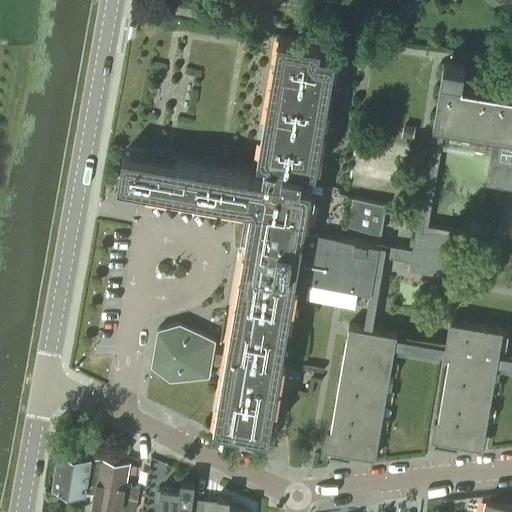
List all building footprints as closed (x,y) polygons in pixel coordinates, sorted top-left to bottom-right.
[(252,205),(249,221),(242,220),(239,239),(245,240),(227,352),(213,350),(215,338),(179,321),(158,327),(151,363),(170,377),(210,373),(212,361),(224,363),(215,422),(248,428),(270,431),(294,289),(296,277),(371,290),(377,253),(411,259),(410,267),(446,273),(453,229),(428,224),(444,132),(493,140),(486,182),(511,186),(511,94),(462,86),(463,80),(465,64),(444,60),(412,248),(304,230),(312,183),(299,180),(299,178),(303,178),(305,168),(301,168),(302,165),(317,167),(337,51),(321,48),(322,41),(279,34),(258,157),(267,159),(264,175),(124,151),(119,182),(252,205)] [(352,196),(347,225),(381,231),(386,202),(352,196)] [(449,354),(433,445),(457,449),(457,447),(444,445),(445,439),(483,446),(503,327),(450,318),(443,355),(445,355),(445,353),(449,354)] [(349,323),(326,455),(349,459),(350,457),(337,455),(338,449),(376,456),(397,331),(349,323)] [(93,491),(99,457),(90,456),(90,455),(58,450),(53,486),(84,491),(85,490),(93,491)] [(99,457),(93,491),(92,503),(119,508),(121,493),(135,496),(137,485),(123,482),(127,461),(99,456),(99,457)] [(202,511),(205,497),(193,496),(195,480),(182,479),(181,488),(161,485),(161,489),(157,488),(155,500),(159,500),(157,511),(202,511)] [(205,497),(202,511),(247,511),(249,507),(229,505),(230,495),(217,494),(217,499),(205,497)] [(482,511),(511,511),(511,505),(486,498),(482,511)] [(428,500),(427,505),(442,510),(441,499),(428,500)]
